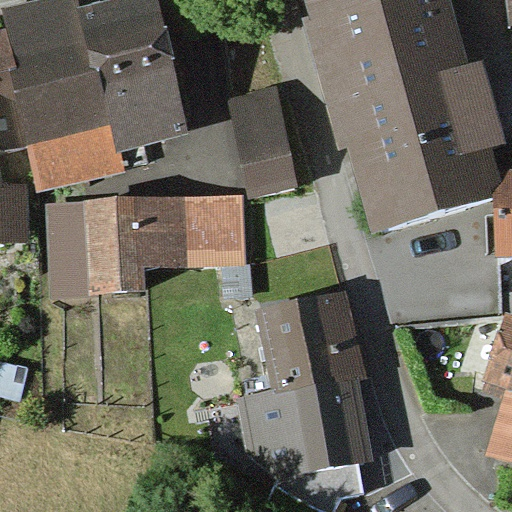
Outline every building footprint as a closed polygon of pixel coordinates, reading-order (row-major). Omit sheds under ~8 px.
[(308,0),(377,238),(461,214),(477,169),(429,0),(308,0)] [(511,0),(499,0),(505,47),(510,45),(511,61),(511,0)] [(171,112),(175,111),(151,7),(0,45),(24,152),(27,165),(29,165),(35,192),(142,167),(137,144),(176,135),(171,112)] [(0,157),(24,152),(0,45),(0,44),(0,157)] [(290,194),(272,104),(228,114),(246,203),(290,194)] [(494,258),(511,257),(511,186),(491,187),(494,258)] [(56,299),(94,297),(136,295),(136,276),(236,269),(234,205),(131,209),(132,222),(53,225),(56,299)] [(273,391),(274,395),(359,378),(366,376),(348,289),(256,308),(273,391)] [(511,328),(503,326),(484,384),(511,393),(511,328)] [(0,362),(0,396),(22,402),(31,371),(0,362)] [(375,461),(359,378),(274,395),(273,391),(236,398),(253,485),(375,461)] [(511,511),(511,407),(495,456),(494,456),(492,462),(511,468),(495,509),(503,511),(511,511)]
